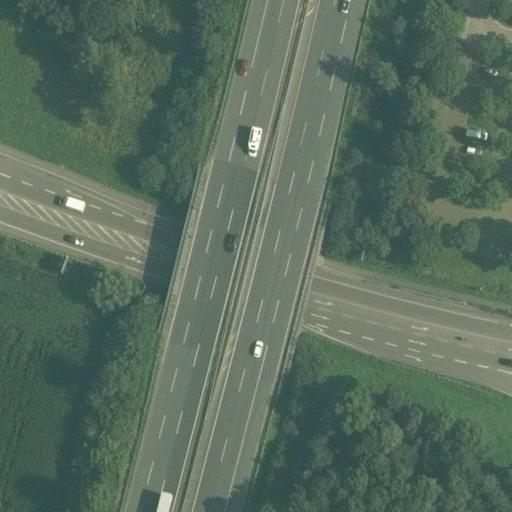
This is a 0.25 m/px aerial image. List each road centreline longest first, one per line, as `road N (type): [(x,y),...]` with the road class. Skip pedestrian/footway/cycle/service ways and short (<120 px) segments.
road 1 (primary): [(456,332),(250,278),(0,193)]
road 2 (motorway): [(256,116),(155,511)]
road 3 (motorway): [(251,354),(336,0)]
road 4 (motorway): [(210,511),(251,354)]
road 5 (motorway): [(236,511),(259,424),(251,354)]
